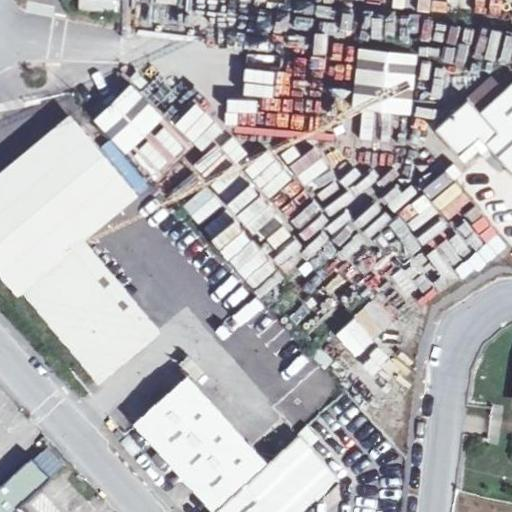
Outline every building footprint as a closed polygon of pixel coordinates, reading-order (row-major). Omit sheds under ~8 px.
[(77,0),(78,12),(120,9),(119,0),(77,0)] [(363,47),(359,79),(413,86),(417,54),(363,47)] [(159,59),(137,77),(179,129),(210,105),(185,74),(176,80),(159,59)] [(481,103),(500,85),(491,75),(472,94),(481,103)] [(457,103),(420,131),(447,168),(464,156),(457,144),(466,138),(505,187),(511,181),(511,87),(510,85),(468,116),(457,103)] [(151,175),(186,140),(134,86),(98,121),(151,175)] [(348,142),(407,150),(413,109),(354,101),(348,142)] [(60,243),(72,232),(124,189),(60,114),(0,162),(0,277),(8,287),(12,283),(87,373),(136,333),(60,243)] [(449,216),(470,199),(453,177),(432,194),(449,216)] [(148,323),(72,232),(60,243),(136,333),(148,323)] [(375,287),(401,268),(382,244),(356,263),(375,287)] [(119,419),(125,426),(173,384),(168,378),(119,419)] [(125,426),(196,510),(244,467),(173,384),(125,426)] [(279,437),(244,467),(196,510),(197,511),(287,511),(319,486),(279,437)] [(14,511),(7,503),(0,508),(0,511),(14,511)]
